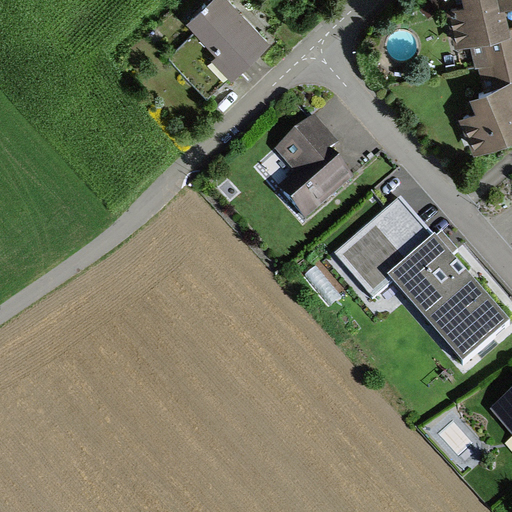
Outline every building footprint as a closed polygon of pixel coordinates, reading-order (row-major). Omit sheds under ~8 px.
[(207,99),(271,38),(233,0),(205,0),(186,19),(196,28),(166,57),(207,99)] [(446,6),(455,44),(469,40),(511,30),(510,26),(505,3),(501,4),(499,0),(465,0),(466,1),(446,6)] [(511,30),(469,40),(476,65),(480,64),(486,86),(511,74),(511,25),(510,26),(511,30)] [(460,115),(475,150),(511,134),(511,74),(486,86),(471,92),(478,107),(460,115)] [(278,187),(305,219),(355,177),(330,148),(338,141),(316,116),(276,150),(295,172),(278,187)] [(456,368),(504,326),(395,203),(333,258),(373,303),(387,291),(456,368)] [(511,434),(511,391),(491,410),(511,434)]
